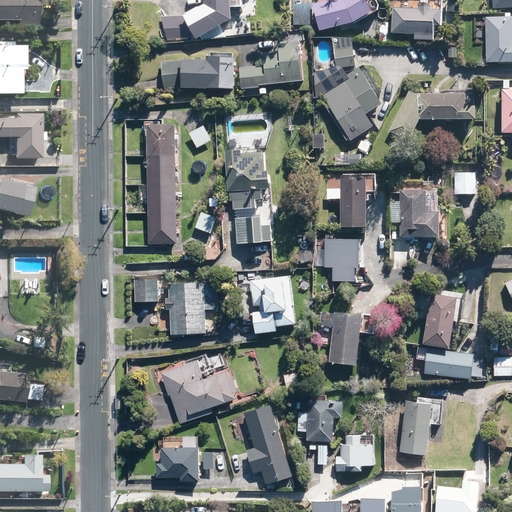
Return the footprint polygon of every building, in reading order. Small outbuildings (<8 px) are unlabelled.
[(0,0),(0,20),(18,20),(18,28),(35,28),(35,0),(0,0)] [(186,15),(187,17),(167,19),(170,38),(196,35),(197,37),(230,19),(229,7),(242,6),(241,0),(204,0),(205,4),(186,15)] [(370,12),(362,0),(340,0),(341,0),(315,6),(320,30),(352,23),(370,12)] [(312,5),(295,5),(294,25),(311,25),(312,5)] [(442,12),(394,10),(393,32),(434,33),(435,26),(442,26),(442,12)] [(511,36),(511,20),(487,21),(489,62),(511,60),(511,36)] [(389,32),(378,32),(378,44),(389,44),(389,32)] [(302,80),(298,42),(280,44),(281,54),(264,56),(266,66),(240,69),(242,88),(257,86),(257,85),(302,80)] [(352,49),(336,51),(338,68),(354,66),(352,49)] [(20,50),(0,50),(0,95),(16,96),(16,70),(20,70),(20,50)] [(184,61),(184,63),(164,66),(167,88),(182,86),(232,89),(233,64),(184,61)] [(358,70),(322,93),(351,139),(370,127),(362,114),(379,103),(358,70)] [(511,91),(503,92),(503,132),(511,131),(511,91)] [(462,93),(410,93),(409,92),(390,132),(408,141),(418,120),(474,120),(473,108),(462,108),(462,93)] [(13,122),(0,122),(0,137),(13,137),(14,159),(39,158),(38,117),(13,117),(13,122)] [(176,125),(147,125),(149,244),(178,244),(176,125)] [(214,141),(205,125),(189,134),(198,150),(214,141)] [(328,134),(312,134),(312,151),(329,151),(328,134)] [(240,152),(228,153),(234,244),(272,242),(271,225),(263,225),(262,217),(258,217),(257,199),(263,198),(262,184),(271,183),(270,175),(263,176),(262,154),(240,155),(240,152)] [(364,154),(348,153),(347,168),(363,168),(364,154)] [(474,174),(456,174),(457,194),(474,194),(474,174)] [(365,178),(341,178),(342,225),(366,225),(365,178)] [(30,190),(0,183),(0,210),(24,216),(30,190)] [(423,192),(403,192),(404,234),(437,234),(437,214),(423,214),(423,192)] [(215,218),(200,213),(194,228),(209,234),(215,218)] [(363,237),(327,235),(326,265),(335,265),(335,278),(357,279),(357,265),(362,265),(363,237)] [(310,251),(298,255),(301,263),(313,259),(310,251)] [(288,278),(253,283),(260,333),(275,330),(275,326),(294,324),(288,278)] [(157,280),(137,280),(136,301),(157,301),(157,280)] [(203,287),(171,288),(172,333),(205,332),(203,287)] [(456,298),(433,295),(424,343),(430,344),(447,347),(456,298)] [(360,316),(336,313),(330,362),(354,365),(360,316)] [(475,351),(429,347),(426,370),(473,374),(475,351)] [(511,375),(511,357),(493,358),(493,376),(511,375)] [(199,363),(165,374),(181,422),(210,413),(208,407),(235,398),(233,393),(237,391),(232,378),(228,380),(225,373),(204,379),(199,363)] [(282,376),(286,390),(305,385),(301,371),(282,376)] [(23,376),(0,373),(0,399),(21,401),(23,376)] [(341,403),(311,401),(309,440),(331,441),(333,416),(340,416),(341,403)] [(430,405),(408,402),(403,452),(425,454),(430,405)] [(290,476),(269,408),(246,415),(256,449),(249,451),(255,471),(262,469),(266,483),(290,476)] [(374,435),(348,435),(348,445),(342,445),(342,457),(339,457),(339,470),(360,469),(360,465),(375,465),(374,435)] [(199,480),(198,449),(164,450),(164,464),(158,464),(158,476),(181,476),(181,480),(199,480)] [(214,453),(201,453),(201,469),(214,469),(214,453)] [(20,465),(0,464),(0,489),(42,490),(42,475),(36,475),(36,456),(20,456),(20,465)] [(424,458),(395,456),(395,467),(424,469),(424,458)] [(437,511),(475,511),(478,486),(463,485),(462,493),(440,491),(437,511)] [(424,511),(424,491),(394,491),(394,511),(424,511)] [(388,511),(388,501),(314,501),(313,511),(388,511)]
